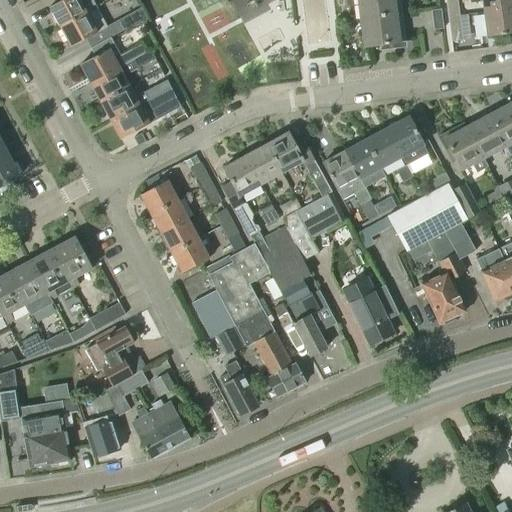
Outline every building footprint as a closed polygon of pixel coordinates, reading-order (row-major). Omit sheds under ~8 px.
[(60,0),(48,7),(58,27),(84,12),(95,6),(92,0),(60,0)] [(357,0),(358,5),(360,19),(396,15),(396,14),(394,0),(393,0),(357,0)] [(446,0),(448,16),(459,15),(456,0),(446,0)] [(511,0),(481,0),(483,12),(511,7),(511,0)] [(84,12),(58,27),(69,47),(90,35),(95,45),(110,37),(110,38),(130,27),(131,28),(147,20),(141,8),(118,21),(107,27),(106,26),(95,6),(84,12)] [(511,32),(511,7),(483,12),(486,36),(511,32)] [(396,15),(360,19),(364,48),(400,43),(396,15)] [(448,16),(452,41),(462,39),(459,15),(448,16)] [(99,53),(79,64),(89,83),(118,68),(124,64),(120,56),(110,38),(110,37),(95,45),(99,53)] [(118,68),(89,83),(99,101),(116,92),(127,86),(122,76),(155,59),(151,50),(124,64),(118,68)] [(116,92),(99,101),(109,120),(135,106),(151,99),(170,90),(165,80),(133,97),(127,86),(116,92)] [(135,106),(109,120),(119,139),(148,124),(168,112),(179,107),(170,90),(151,99),(135,106)] [(511,103),(511,102),(487,116),(489,119),(504,147),(509,156),(511,154),(511,103)] [(487,116),(465,127),(468,133),(483,158),(504,147),(489,119),(487,116)] [(409,118),(386,131),(394,145),(401,159),(405,166),(406,166),(428,154),(425,147),(409,118)] [(456,127),(438,137),(452,162),(456,161),(461,171),(472,165),(477,173),(488,167),(483,158),(468,133),(465,127),(458,131),(456,127)] [(386,131),(366,141),(381,170),(401,159),(394,145),(386,131)] [(145,142),(141,134),(133,138),(137,147),(145,142)] [(331,193),(304,142),(296,146),(289,134),(267,146),(282,174),(302,163),(321,198),(331,193)] [(366,141),(344,153),(347,159),(359,181),(363,189),(385,178),(381,170),(366,141)] [(260,184),(261,185),(282,174),(267,146),(246,157),(256,175),(260,184)] [(347,159),(344,153),(323,164),(342,199),(353,193),(360,206),(370,201),(359,181),(347,159)] [(0,157),(0,186),(19,176),(7,154),(0,157)] [(260,184),(256,175),(246,157),(224,169),(231,183),(222,188),(249,237),(260,232),(257,226),(254,225),(251,221),(252,216),(246,204),(243,203),(239,196),(261,185),(260,184)] [(200,163),(190,168),(200,188),(210,183),(200,163)] [(405,166),(395,171),(402,183),(412,178),(406,166),(405,166)] [(511,195),(511,179),(497,187),(503,199),(504,200),(511,195)] [(140,194),(150,214),(177,200),(167,180),(140,194)] [(217,195),(210,183),(200,188),(211,208),(221,203),(217,195)] [(465,219),(451,193),(447,185),(387,217),(406,252),(426,241),(437,262),(455,252),(443,231),(459,223),(459,224),(466,220),(466,219),(465,219)] [(465,219),(466,219),(478,212),(464,186),(451,193),(465,219)] [(310,240),(345,222),(331,193),(295,212),(310,240)] [(390,197),(372,206),(378,217),(396,208),(390,197)] [(301,209),(295,198),(279,206),(285,217),(301,209)] [(150,214),(160,233),(187,219),(177,200),(150,214)] [(212,216),(218,228),(231,221),(224,210),(212,216)] [(274,211),(262,218),(267,228),(277,223),(278,218),(274,211)] [(160,233),(170,253),(197,239),(187,219),(160,233)] [(243,245),(231,221),(218,228),(231,252),(243,245)] [(370,238),(386,230),(381,221),(365,229),(370,238)] [(475,253),(459,224),(459,223),(443,231),(455,252),(460,261),(475,253)] [(216,291),(190,304),(209,340),(235,326),(245,347),(252,343),(269,376),(266,378),(277,398),(305,383),(295,363),(291,365),(249,285),(270,274),(287,307),(311,294),(319,290),(286,228),(230,257),(232,263),(208,275),(216,291)] [(206,256),(213,252),(204,235),(197,239),(170,253),(180,273),(208,258),(206,256)] [(50,250),(67,282),(71,288),(78,285),(75,278),(90,269),(73,237),(50,250)] [(503,260),(511,279),(511,243),(498,250),(503,260)] [(28,261),(49,300),(56,297),(52,290),(67,282),(50,250),(28,261)] [(455,252),(437,262),(443,273),(447,281),(449,280),(465,271),(460,261),(455,252)] [(511,295),(511,279),(503,260),(480,271),(496,304),(511,295)] [(51,304),(49,300),(28,261),(7,273),(12,282),(22,302),(24,305),(29,315),(51,304)] [(9,313),(24,305),(22,302),(12,282),(7,273),(0,276),(0,313),(2,316),(6,324),(13,320),(9,313)] [(445,324),(454,320),(453,318),(464,313),(449,280),(447,281),(443,273),(422,283),(427,294),(441,324),(444,322),(445,324)] [(394,337),(387,322),(397,317),(384,290),(374,295),(367,281),(346,291),(373,348),(394,337)] [(287,307),(284,309),(309,357),(326,348),(308,312),(318,307),(311,294),(287,307)] [(95,330),(117,319),(125,314),(119,303),(89,319),(95,330)] [(111,386),(115,384),(138,372),(125,347),(132,343),(124,327),(96,342),(96,343),(84,349),(96,371),(101,368),(111,386)] [(72,343),(82,338),(85,336),(81,328),(68,335),(72,343)] [(225,354),(241,345),(232,329),(217,337),(225,354)] [(57,337),(45,343),(49,352),(63,347),(57,337)] [(34,346),(21,352),(25,360),(39,355),(34,346)] [(0,356),(0,364),(2,368),(15,363),(9,352),(0,356)] [(240,417),(259,407),(235,361),(224,367),(227,373),(219,377),(236,409),(240,417)] [(14,370),(0,374),(0,390),(16,388),(14,370)] [(115,384),(122,397),(147,383),(140,370),(138,372),(115,384)] [(122,397),(115,384),(111,386),(103,391),(105,394),(118,416),(118,417),(129,411),(129,409),(122,397)] [(19,407),(16,388),(0,390),(0,421),(19,419),(28,467),(49,463),(38,405),(19,407)] [(118,416),(105,394),(89,399),(93,409),(97,424),(84,428),(93,457),(118,450),(109,421),(118,417),(118,416)] [(49,463),(70,459),(61,413),(62,413),(60,401),(38,405),(49,463)] [(147,414),(166,450),(187,439),(168,402),(161,406),(158,401),(151,405),(153,411),(147,414)] [(166,450),(147,414),(143,408),(135,412),(138,419),(130,423),(149,459),(166,450)]
